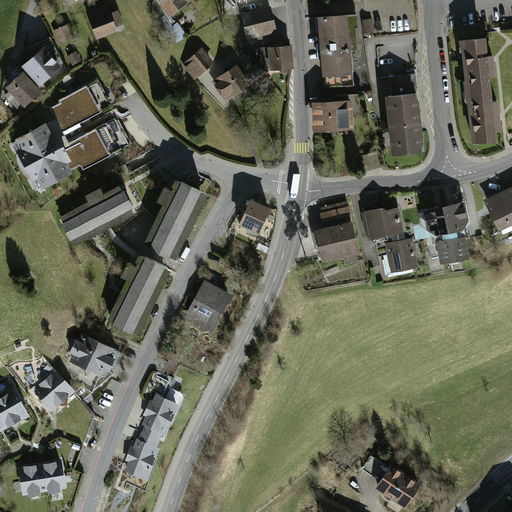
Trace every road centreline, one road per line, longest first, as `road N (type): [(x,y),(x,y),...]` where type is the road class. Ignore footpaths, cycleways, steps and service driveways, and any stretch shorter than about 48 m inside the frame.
road 1 (residential): [(92,511),(142,373),(229,176)]
road 2 (tertiary): [(168,511),(268,296),(298,187)]
road 3 (residential): [(298,187),(292,0)]
road 4 (residential): [(431,0),(449,177)]
road 5 (residential): [(298,187),(449,177)]
road 6 (residential): [(126,92),(161,139),(229,176)]
